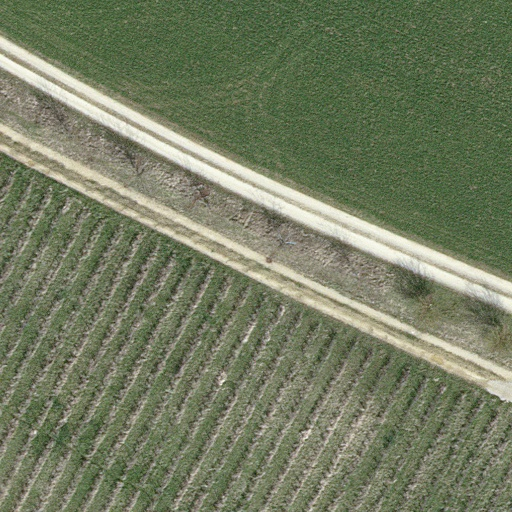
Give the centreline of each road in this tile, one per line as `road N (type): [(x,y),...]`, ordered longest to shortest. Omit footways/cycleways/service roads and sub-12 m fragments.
road 1 (track): [(0,130),(511,389)]
road 2 (track): [(0,47),(204,162),(511,295)]
